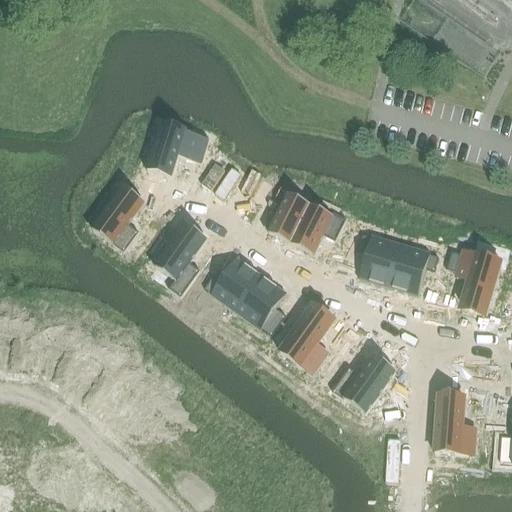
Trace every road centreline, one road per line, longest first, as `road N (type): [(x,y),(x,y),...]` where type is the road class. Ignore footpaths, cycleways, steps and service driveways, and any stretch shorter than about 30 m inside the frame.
road 1 (residential): [(419,381),(511,392),(510,332),(439,328),(406,337)]
road 2 (residential): [(190,200),(406,337)]
road 3 (residential): [(0,396),(54,404),(162,511)]
road 4 (residential): [(419,381),(413,511)]
